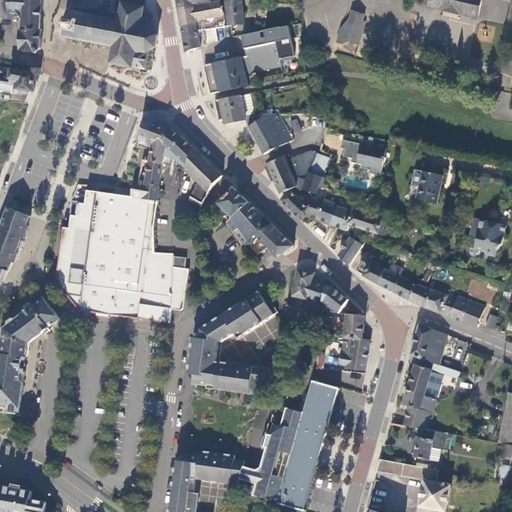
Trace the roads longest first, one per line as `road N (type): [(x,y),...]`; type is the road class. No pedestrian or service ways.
road 1 (residential): [(312,243),(183,333),(153,511)]
road 2 (tertiary): [(384,313),(393,345),(350,511)]
road 3 (tertiary): [(179,93),(192,125),(312,243)]
road 4 (unclassified): [(511,348),(421,313),(384,313)]
road 5 (unclassified): [(179,93),(160,102),(134,99),(58,69)]
